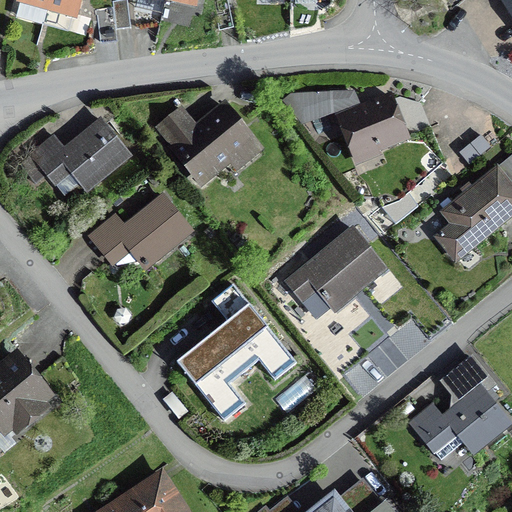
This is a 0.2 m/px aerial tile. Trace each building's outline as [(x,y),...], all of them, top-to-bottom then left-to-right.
[(19,0),(73,16),(77,0),(19,0)] [(216,28),(230,25),(225,0),(224,0),(211,3),(216,28)] [(114,32),(129,30),(126,2),(111,3),(114,32)] [(351,94),(290,99),(284,104),(302,126),(355,107),(351,94)] [(423,171),(439,164),(429,138),(412,145),(409,136),(404,138),(388,99),(338,119),(371,199),(377,202),(410,188),(408,183),(425,176),(423,171)] [(245,139),(223,111),(195,133),(179,112),(157,129),(199,183),(228,160),(224,155),(245,139)] [(128,158),(99,123),(63,152),(52,138),(29,157),(62,198),(78,185),(84,193),(128,158)] [(442,216),(470,252),(511,219),(511,192),(497,174),(442,216)] [(89,238),(101,253),(119,239),(143,269),(188,233),(161,200),(122,231),(113,219),(89,238)] [(332,312),(383,271),(352,232),(301,273),(300,271),(285,283),(311,316),(318,318),(330,309),(332,312)] [(231,286),(210,303),(226,323),(175,364),(206,403),(257,362),(273,382),(295,365),(231,286)] [(388,339),(370,317),(348,335),(366,357),(388,339)] [(38,403),(46,397),(24,370),(0,389),(0,414),(2,413),(16,431),(42,409),(38,403)] [(507,426),(479,390),(440,421),(430,408),(408,425),(437,461),(461,441),(472,454),(507,426)] [(183,511),(163,480),(137,497),(134,493),(103,511),(183,511)] [(379,511),(354,482),(317,511),(379,511)]
